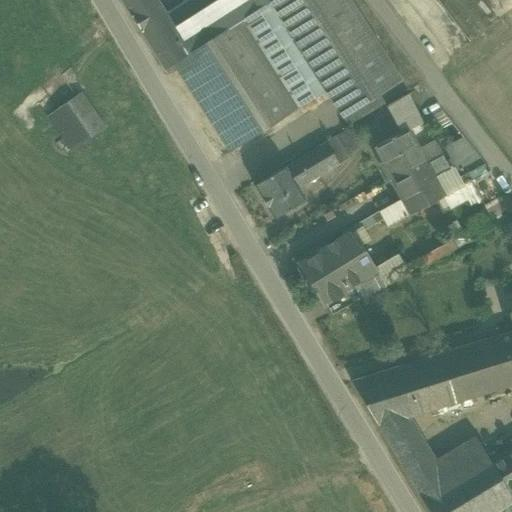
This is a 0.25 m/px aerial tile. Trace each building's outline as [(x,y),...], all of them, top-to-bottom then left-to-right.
[(154,0),(119,0),(131,18),(156,2),(154,0)] [(244,18),(231,0),(201,0),(197,3),(194,0),(188,0),(164,15),(188,54),(176,61),(234,149),(301,105),(301,104),(267,53),(268,52),(244,18)] [(231,0),(244,18),(269,2),(271,0),(231,0)] [(347,0),(271,0),(269,2),(325,89),(341,115),(399,81),(347,0)] [(269,2),(244,18),(268,52),(267,53),(301,104),(325,89),(269,2)] [(164,15),(139,31),(163,70),(176,61),(188,54),(164,15)] [(399,81),(341,115),(348,126),(406,91),(399,81)] [(400,133),(374,147),(382,162),(379,164),(388,180),(392,178),(439,152),(433,140),(417,149),(407,130),(421,123),(406,95),(386,106),(400,133)] [(82,96),(49,117),(69,150),(103,128),(82,96)] [(439,152),(392,178),(411,213),(470,181),(484,173),(489,170),(463,139),(439,152)] [(336,163),(324,143),(314,150),(325,169),(336,163)] [(314,150),(284,167),(296,187),(325,169),(314,150)] [(284,167),(253,186),(271,215),(301,197),(296,187),(284,167)] [(498,197),(484,173),(470,181),(484,205),(498,197)] [(466,215),(484,205),(470,181),(411,213),(407,215),(413,226),(459,201),(466,215)] [(510,218),(498,197),(484,205),(495,226),(510,218)] [(377,216),(362,225),(372,241),(387,232),(377,216)] [(462,230),(468,241),(484,232),(478,222),(462,230)] [(296,264),(321,306),(350,289),(376,273),(373,268),(361,248),(357,250),(347,234),(296,264)] [(445,237),(413,254),(419,266),(451,248),(445,237)] [(376,273),(350,289),(357,301),(408,273),(397,253),(373,268),(376,273)] [(350,289),(321,306),(327,317),(357,301),(350,289)] [(511,312),(508,314),(511,326),(511,331),(498,336),(511,379),(511,312)] [(511,379),(498,336),(350,381),(350,382),(376,427),(404,418),(511,384),(511,379)] [(404,418),(376,427),(392,453),(394,452),(394,451),(415,437),(404,418)] [(511,451),(490,464),(489,465),(505,491),(506,491),(511,487),(511,451)] [(424,452),(402,465),(401,464),(400,465),(418,496),(442,481),(424,452)] [(442,481),(418,496),(427,511),(495,511),(511,502),(511,500),(506,491),(505,491),(489,465),(490,464),(485,455),(442,481)]
